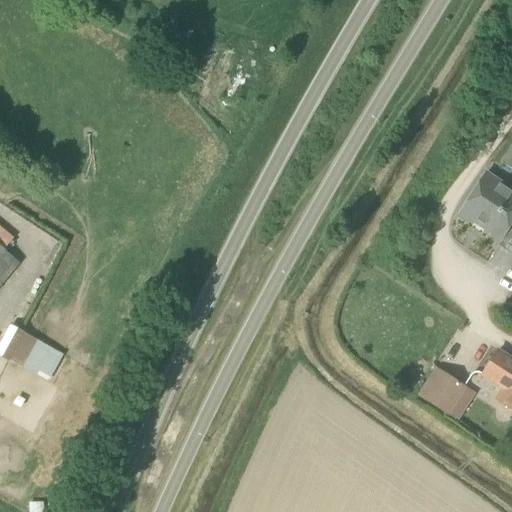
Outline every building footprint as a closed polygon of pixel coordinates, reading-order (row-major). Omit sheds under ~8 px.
[(511,169),(511,144),(500,161),(511,169)] [(502,243),(511,227),(511,190),(486,173),(459,214),(502,243)] [(11,327),(0,351),(0,356),(24,367),(37,339),(11,327)] [(511,411),(511,361),(497,352),(492,362),(483,375),(503,389),(496,401),(511,411)] [(447,416),(463,389),(445,377),(428,403),(447,416)]
